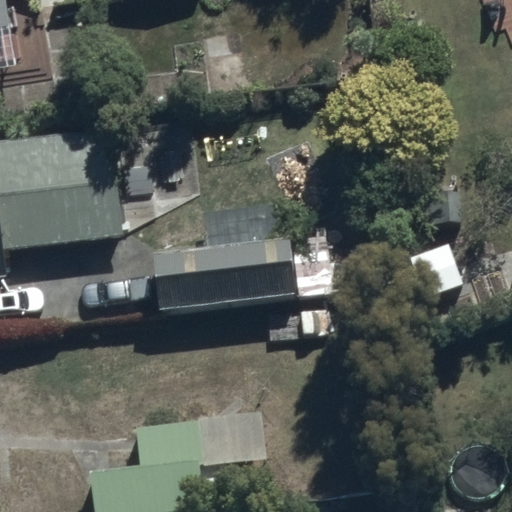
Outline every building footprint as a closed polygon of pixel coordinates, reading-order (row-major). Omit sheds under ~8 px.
[(3,0),(0,0),(0,84),(17,82),(3,0)] [(0,289),(7,289),(3,265),(122,249),(108,144),(0,158),(0,289)] [(177,269),(153,272),(159,330),(296,317),(287,235),(175,247),(177,269)] [(447,253),(406,268),(422,311),(462,297),(447,253)] [(141,484),(89,490),(91,511),(204,511),(201,483),(265,476),(260,429),(136,443),(141,484)]
